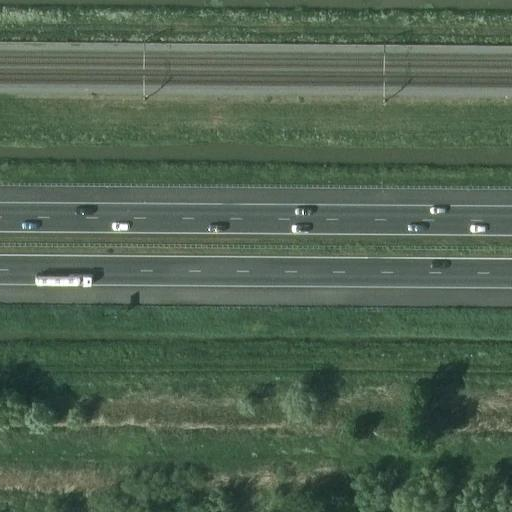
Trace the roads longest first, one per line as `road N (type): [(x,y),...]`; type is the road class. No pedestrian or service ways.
road 1 (motorway): [(511,219),(0,215)]
road 2 (motorway): [(0,271),(511,274)]
road 3 (track): [(0,26),(511,28)]
